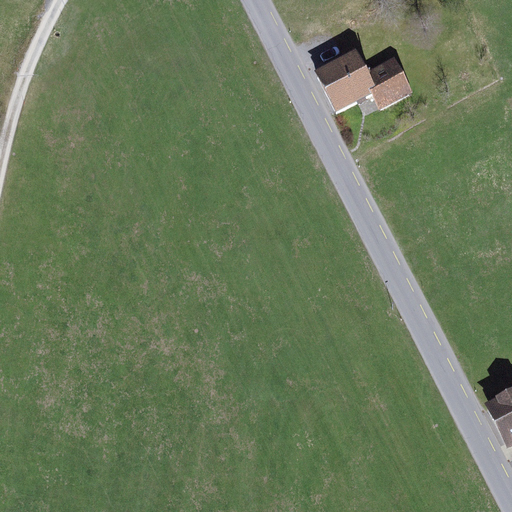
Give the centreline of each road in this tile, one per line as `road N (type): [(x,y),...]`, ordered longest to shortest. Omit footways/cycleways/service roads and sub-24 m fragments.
road 1 (tertiary): [(263,0),(511,487)]
road 2 (track): [(59,0),(26,54),(0,186)]
